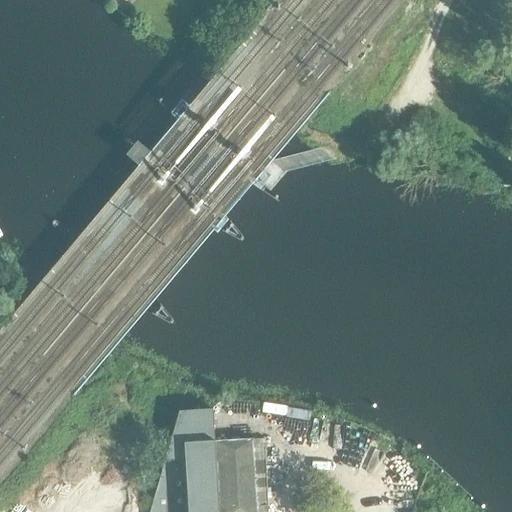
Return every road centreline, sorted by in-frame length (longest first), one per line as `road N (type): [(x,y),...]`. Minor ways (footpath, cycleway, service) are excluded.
road 1 (track): [(325,154),(355,145),(379,123),(423,59),(447,0)]
road 2 (track): [(346,92),(443,0)]
